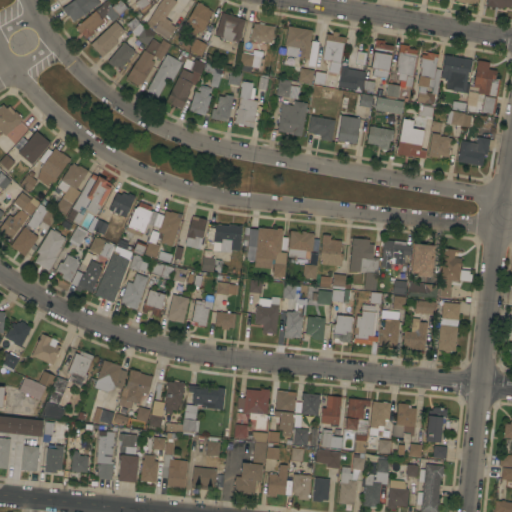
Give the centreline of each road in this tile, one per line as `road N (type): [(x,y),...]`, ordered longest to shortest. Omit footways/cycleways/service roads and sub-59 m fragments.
road 1 (tertiary): [(0,39),(60,117),(169,183),(236,200),(497,226)]
road 2 (tertiary): [(502,201),(247,153),(168,130),(86,76),(29,0)]
road 3 (residential): [(0,272),(93,324),(184,352),(511,387)]
road 4 (tertiary): [(511,149),(469,511)]
road 5 (residential): [(287,0),(511,38)]
road 6 (tertiary): [(0,494),(165,511)]
